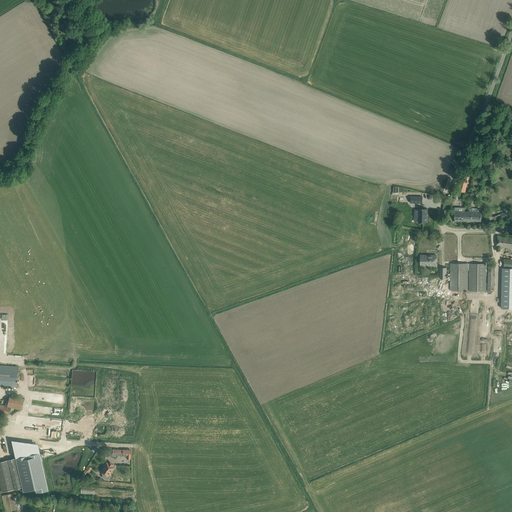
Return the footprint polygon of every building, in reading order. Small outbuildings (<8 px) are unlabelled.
[(491,172),(494,162),(484,158),(480,168),(491,172)] [(462,175),(458,191),(465,192),(469,177),(462,175)] [(427,223),(427,209),(419,208),(419,210),(415,210),(415,216),(418,216),(418,222),(427,223)] [(454,221),(464,221),(464,211),(464,208),(455,208),(455,211),(454,221)] [(481,212),(464,211),(464,221),(481,221),(481,212)] [(511,237),(497,235),(497,246),(511,248),(511,237)] [(420,255),(420,265),(429,265),(431,265),(431,266),(436,266),(436,260),(436,255),(429,255),(424,255),(420,255)] [(467,291),(467,269),(467,264),(450,263),(450,290),(467,291)] [(485,291),(486,269),(486,264),(469,264),(469,291),(485,291)] [(511,268),(502,268),(501,308),(511,308),(511,268)] [(0,386),(16,388),(18,366),(0,365),(0,386)] [(21,410),(22,405),(24,399),(10,396),(9,401),(7,400),(5,406),(0,404),(0,412),(6,414),(7,407),(21,410)] [(113,449),(113,455),(117,455),(122,455),(122,456),(127,456),(127,459),(130,459),(131,451),(131,450),(123,449),(118,449),(113,449)] [(39,452),(15,458),(22,488),(23,492),(35,489),(36,493),(48,490),(39,452)] [(22,488),(15,458),(0,461),(0,485),(2,492),(22,488)] [(109,475),(109,474),(115,466),(110,462),(108,464),(106,463),(100,471),(103,473),(102,475),(103,475),(102,477),(107,480),(108,480),(110,479),(110,478),(110,476),(109,475)] [(2,496),(4,511),(5,511),(16,510),(15,508),(18,507),(17,504),(20,503),(18,494),(13,495),(12,494),(2,496)]
